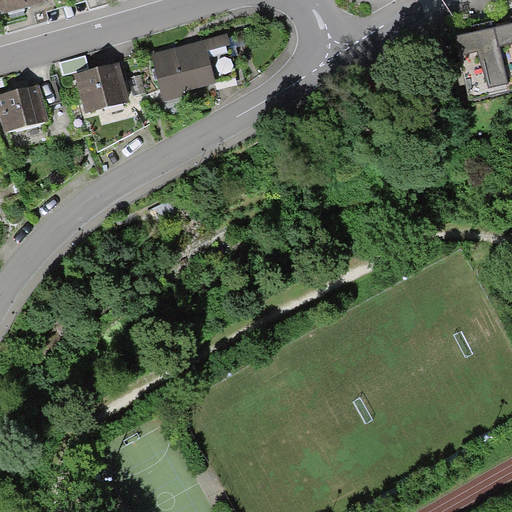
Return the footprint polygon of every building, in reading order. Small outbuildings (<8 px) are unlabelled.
[(0,0),(0,10),(38,0),(0,0)] [(511,86),(511,23),(488,29),(453,37),(467,97),(511,86)] [(228,30),(151,53),(162,90),(239,67),(228,30)] [(121,63),(80,75),(90,109),(131,97),(121,63)] [(53,79),(0,94),(0,100),(8,128),(50,116),(45,100),(58,97),(53,79)]
